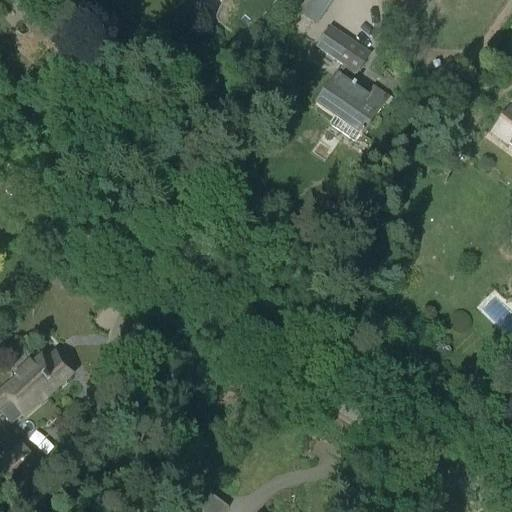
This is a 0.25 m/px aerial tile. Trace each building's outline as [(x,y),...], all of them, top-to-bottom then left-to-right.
[(303,0),(296,12),(313,23),(327,0),(303,0)] [(362,137),(389,97),(373,86),(367,95),(346,81),(352,72),(356,75),(370,54),(330,28),(317,48),(343,66),(336,76),(335,75),(315,106),(336,119),(332,125),(357,142),(361,136),(362,137)] [(492,133),(511,147),(511,110),(510,108),(492,133)] [(477,306),(507,335),(511,330),(511,310),(492,291),(477,306)] [(14,376),(17,379),(0,393),(0,418),(15,406),(25,417),(71,379),(56,361),(39,376),(36,371),(30,363),(14,376)] [(91,446),(105,449),(109,423),(95,421),(91,446)] [(0,466),(0,472),(11,486),(37,466),(23,448),(0,466)] [(226,511),(228,509),(208,495),(200,507),(206,511),(226,511)]
